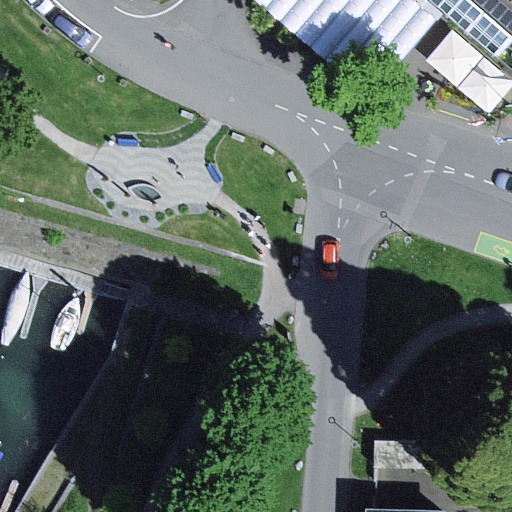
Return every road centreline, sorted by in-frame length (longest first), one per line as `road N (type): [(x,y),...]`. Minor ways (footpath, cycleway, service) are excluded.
road 1 (unclassified): [(366,143),(329,294),(317,511)]
road 2 (residential): [(366,143),(191,69),(80,0)]
road 3 (tertiary): [(511,198),(366,143)]
